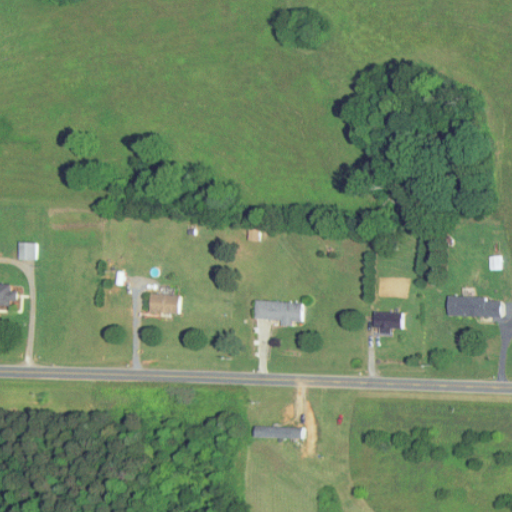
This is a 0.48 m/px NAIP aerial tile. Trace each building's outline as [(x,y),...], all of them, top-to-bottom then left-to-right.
[(37,260),(37,242),(21,242),(20,259),(37,260)] [(501,256),(490,256),(490,269),(502,269),(501,256)] [(17,286),(0,284),(0,306),(16,307),(17,286)] [(152,312),(181,313),(182,295),(152,294),(152,312)] [(449,315),(503,317),(504,301),(489,300),(489,297),(450,296),(449,315)] [(284,320),(284,325),(294,325),(294,321),(304,321),(305,302),(257,300),(256,319),(284,320)] [(378,332),(393,332),(393,328),(404,328),(405,312),(378,312),(378,332)] [(305,426),(258,424),(258,435),(304,437),(305,426)]
